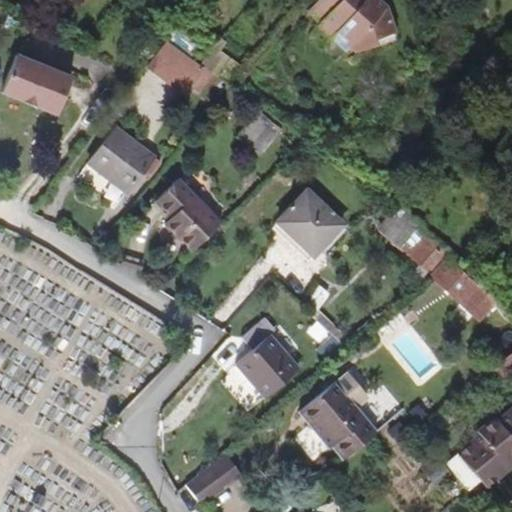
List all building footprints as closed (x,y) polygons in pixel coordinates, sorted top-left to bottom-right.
[(396,39),(387,7),(378,0),(316,0),(308,10),(321,22),(317,25),(331,37),(329,39),(345,53),(349,48),(356,53),(396,39)] [(188,85),(201,66),(199,65),(165,40),(146,65),(171,83),(176,77),(188,86),(188,85)] [(498,76),(511,59),(511,55),(499,45),(483,64),(498,76)] [(0,92),(0,94),(56,115),(71,78),(15,56),(0,92)] [(207,79),(211,73),(201,66),(188,85),(188,86),(197,92),(207,79)] [(214,84),(219,79),(211,73),(207,79),(214,84)] [(183,91),(188,86),(176,77),(171,83),(183,91)] [(270,120),(258,110),(255,113),(267,122),(270,120)] [(248,146),(267,122),(255,113),(236,137),(248,146)] [(260,156),(282,130),(270,120),(267,122),(248,146),(260,156)] [(147,180),(159,165),(113,130),(88,163),(126,193),(140,175),(147,180)] [(192,250),(220,224),(177,179),(154,201),(170,217),(163,223),(177,237),(178,235),(192,250)] [(312,256),(343,226),(306,192),(276,222),(312,256)] [(400,248),(419,225),(397,207),(378,228),(400,248)] [(431,270),(450,254),(453,251),(419,225),(400,248),(428,273),(431,270)] [(496,301),(450,254),(431,270),(478,318),(496,301)] [(264,398),(298,369),(269,335),(274,330),(263,318),(240,338),(251,350),(235,364),(264,398)] [(498,380),(511,369),(511,352),(489,370),(498,380)] [(342,460),(376,432),(345,396),(343,398),(332,385),(301,410),(312,423),(309,426),(329,449),(331,446),(342,460)] [(301,410),(298,413),(309,426),(312,423),(301,410)] [(508,469),(504,464),(511,457),(511,412),(496,425),(494,422),(477,436),(479,440),(459,456),(484,487),(508,469)] [(213,496),(239,477),(224,457),(198,475),(213,496)] [(213,496),(198,475),(185,485),(200,506),(213,496)]
